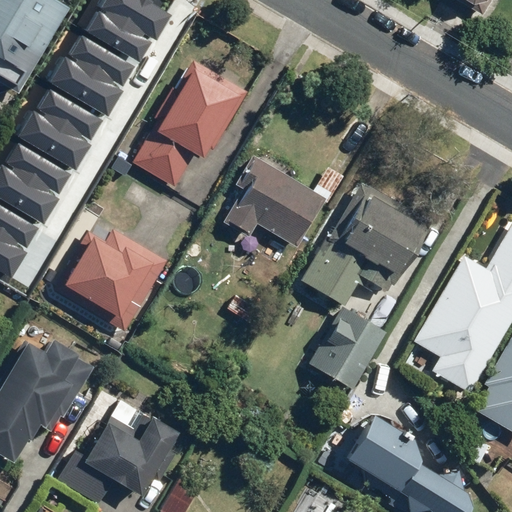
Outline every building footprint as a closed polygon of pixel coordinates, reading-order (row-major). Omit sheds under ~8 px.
[(0,0),(0,80),(6,78),(21,87),(74,0),(73,0),(0,0)] [(194,9),(176,0),(168,0),(152,31),(176,44),(194,9)] [(466,0),(486,12),(492,0),(466,0)] [(67,54),(52,82),(122,119),(160,48),(112,23),(89,65),(67,54)] [(224,72),(195,54),(178,83),(174,82),(157,112),(159,115),(132,157),(177,181),(200,146),(207,147),(210,143),(215,146),(248,87),(245,83),(249,76),(229,63),(224,72)] [(52,82),(33,117),(53,127),(40,151),(84,175),(122,119),(52,82)] [(245,182),(225,215),(252,230),(259,217),(299,241),(324,198),(328,199),(345,170),(329,162),(316,184),(255,147),(238,178),(245,182)] [(302,275),(346,299),(361,270),(390,283),(402,263),(415,239),(421,241),(427,227),(428,216),(363,178),(302,275)] [(432,364),(471,387),(511,317),(511,218),(487,262),(465,249),(415,334),(441,349),(432,364)] [(169,254),(115,223),(109,232),(97,226),(93,228),(89,225),(55,284),(126,326),(169,254)] [(262,306),(238,291),(227,303),(253,320),(262,306)] [(372,309),(345,302),(312,357),(355,383),(388,326),(372,309)] [(84,342),(58,327),(48,341),(33,331),(0,385),(0,442),(19,453),(32,427),(35,428),(45,414),(49,416),(51,421),(53,422),(63,407),(66,408),(97,356),(81,347),(84,342)] [(511,332),(474,397),(511,419),(511,332)] [(182,421),(156,408),(153,412),(122,396),(88,450),(78,446),(60,475),(101,499),(107,490),(129,499),(139,483),(145,485),(153,472),(160,475),(177,448),(170,445),(182,421)] [(418,429),(376,405),(351,448),(404,479),(455,511),(462,511),(479,487),(423,452),(426,446),(418,429)] [(183,511),(200,483),(184,469),(162,505),(172,511),(183,511)] [(330,511),(315,503),(309,511),(330,511)]
